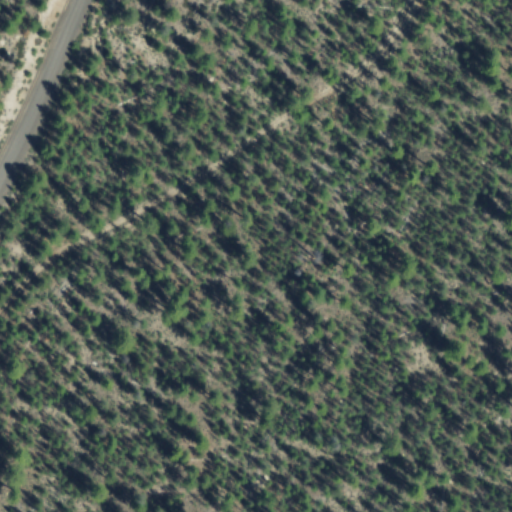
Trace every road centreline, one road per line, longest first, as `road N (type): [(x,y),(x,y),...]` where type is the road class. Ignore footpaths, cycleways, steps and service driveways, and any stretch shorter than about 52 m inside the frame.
road 1 (track): [(0,318),(60,250),(139,220),(323,109),(392,45),(425,0)]
road 2 (residential): [(0,171),(94,0)]
